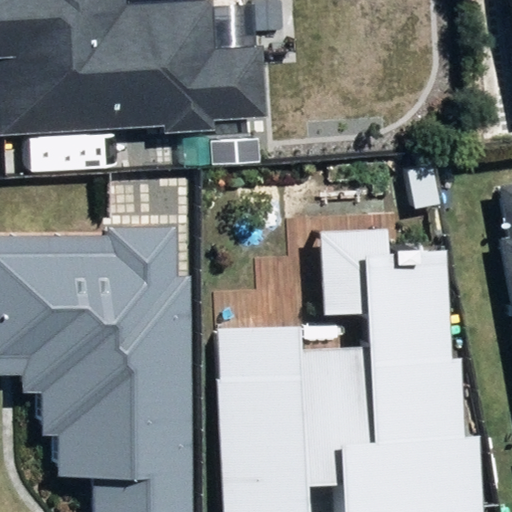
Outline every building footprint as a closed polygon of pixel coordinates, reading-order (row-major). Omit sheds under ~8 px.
[(0,0),(0,134),(148,127),(148,134),(200,131),(199,121),(251,119),(248,45),(201,48),(198,1),(114,5),(113,0),(0,0)] [(511,0),(500,0),(511,71),(511,0)] [(511,180),(486,185),(495,237),(487,238),(511,373),(511,180)] [(97,511),(190,511),(190,277),(175,277),(175,225),(104,225),(104,235),(0,235),(0,375),(21,376),(21,392),(38,392),(38,434),(58,434),(58,474),(97,474),(97,511)] [(390,225),(318,229),(322,317),(364,315),(365,343),(307,346),(306,319),(210,324),(219,511),(311,511),(310,485),(340,484),(341,511),(484,511),(481,436),(466,437),(462,358),(453,359),(447,249),(392,252),(390,225)]
